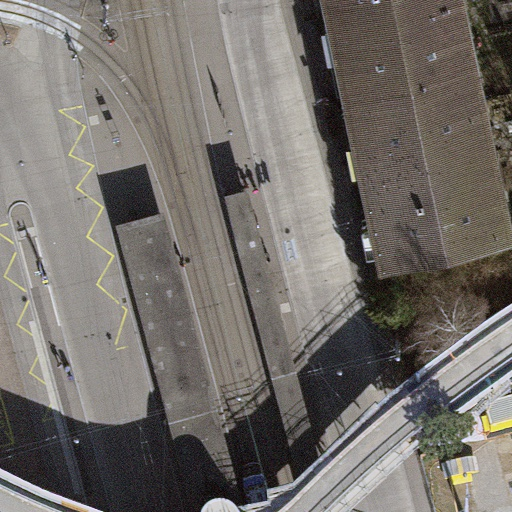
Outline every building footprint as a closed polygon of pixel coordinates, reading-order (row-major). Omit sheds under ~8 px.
[(336,0),(354,86),(469,61),(456,0),(336,0)] [(373,173),(389,251),(504,227),(469,61),(354,86),(373,173)] [(303,511),(328,511),(242,183),(218,189),(303,511)] [(238,511),(157,205),(108,218),(184,511),(238,511)] [(511,400),(490,407),(496,428),(511,423),(511,400)]
